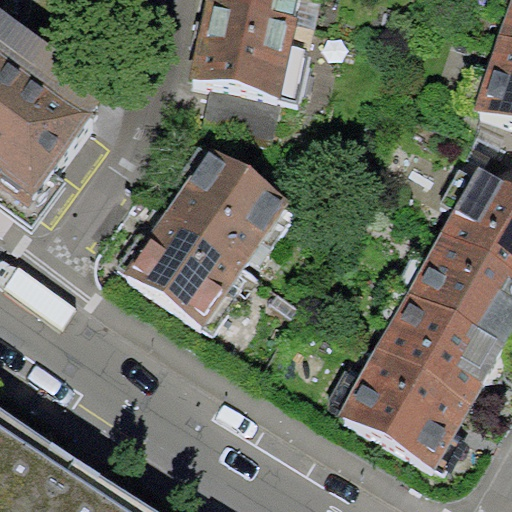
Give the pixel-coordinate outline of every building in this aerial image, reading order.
[(88,7),(89,0),(27,0),(27,2),(86,15),(88,7)] [(318,8),(320,0),(212,0),(210,11),(293,29),(299,4),(318,8)] [(82,36),(86,15),(27,2),(26,2),(19,33),(79,46),(82,36)] [(288,55),(293,29),(210,11),(197,69),(193,90),(212,94),(205,126),(220,130),(267,150),(276,108),(277,105),(296,109),(307,60),(288,55)] [(511,23),(503,52),(511,55),(511,23)] [(511,55),(503,52),(493,81),(473,74),(462,108),(481,115),(479,120),(511,131),(511,55)] [(0,198),(28,218),(96,123),(61,97),(56,105),(0,63),(0,198)] [(182,206),(170,223),(242,273),(259,248),(269,255),(294,220),(284,213),(285,211),(213,161),(210,164),(198,155),(175,189),(187,197),(182,206)] [(460,221),(446,247),(511,284),(511,204),(480,186),(478,191),(459,181),(442,211),(460,221)] [(225,297),(242,273),(170,223),(160,238),(152,248),(140,240),(117,273),(129,282),(127,285),(200,335),(201,333),(211,340),(236,304),(225,297)] [(511,284),(446,247),(412,306),(502,357),(511,339),(511,284)] [(412,306),(379,364),(465,414),(472,402),(478,391),(481,393),(502,357),(412,306)] [(459,426),(465,414),(379,364),(364,390),(346,380),(328,410),(347,421),(344,425),(431,474),(433,471),(443,477),(462,444),(451,438),(459,426)] [(0,429),(0,511),(53,511),(75,480),(0,429)] [(124,511),(118,508),(75,480),(53,511),(124,511)]
